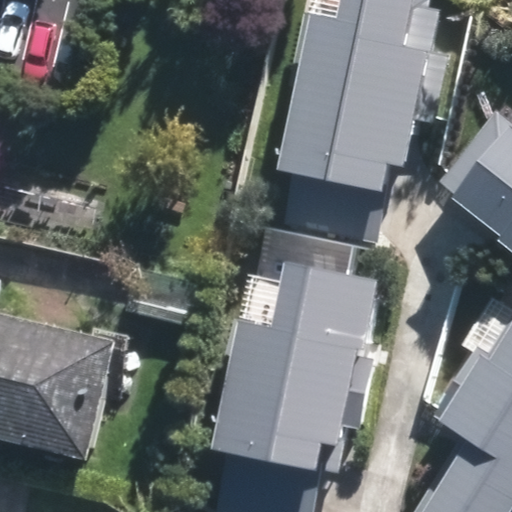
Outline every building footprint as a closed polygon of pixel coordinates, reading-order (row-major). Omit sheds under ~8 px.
[(317,99),(289,229),(405,254),(424,163),(447,167),(482,6),(456,0),(317,0),(297,95),(317,99)] [(511,104),(445,190),(511,241),(511,104)] [(365,511),(415,269),(316,249),(303,311),(246,300),(226,399),(251,404),(228,511),(365,511)] [(222,291),(142,272),(133,313),(213,332),(222,291)] [(0,430),(104,454),(133,332),(0,301),(0,430)] [(511,511),(511,320),(499,344),(484,335),(437,416),(469,434),(423,511),(511,511)]
